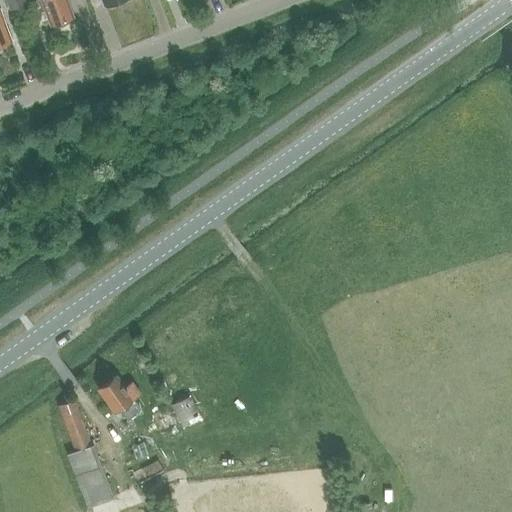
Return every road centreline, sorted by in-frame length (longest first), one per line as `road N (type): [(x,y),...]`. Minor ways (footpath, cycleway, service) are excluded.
road 1 (unclassified): [(0,364),(511,0)]
road 2 (unclassified): [(0,110),(282,0)]
